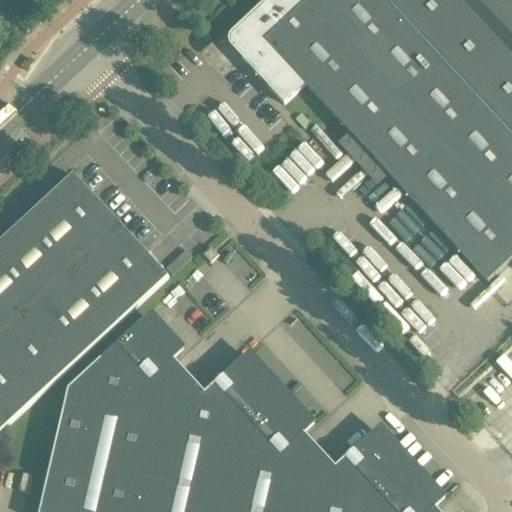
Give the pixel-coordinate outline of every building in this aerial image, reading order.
[(511,0),(270,0),(232,36),(231,49),(284,107),(306,88),(488,285),(511,262),(511,0)] [(0,435),(169,280),(74,177),(0,245),(0,435)] [(219,258),(214,252),(212,250),(204,258),(211,266),(219,258)] [(69,393),(41,511),(437,511),(436,511),(444,503),(378,432),(336,470),(305,437),(313,429),(247,357),(206,396),(175,362),(183,355),(149,318),(69,393)] [(34,478),(23,476),(19,493),(29,496),(34,478)]
